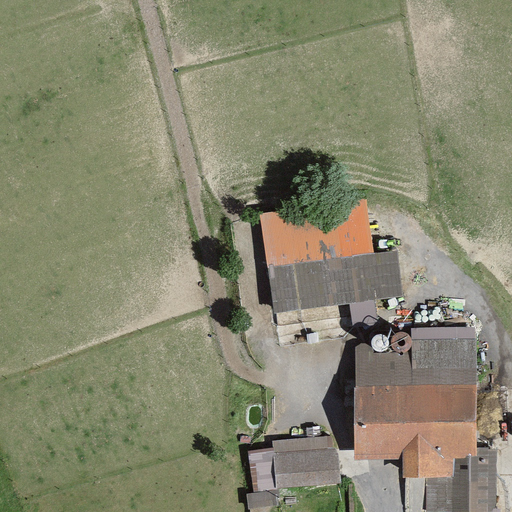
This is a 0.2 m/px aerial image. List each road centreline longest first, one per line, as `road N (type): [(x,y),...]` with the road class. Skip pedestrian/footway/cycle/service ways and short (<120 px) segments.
road 1 (track): [(322,359),(267,365),(233,342),(146,0)]
road 2 (track): [(322,359),(368,314),(449,295),(467,300),(491,326),(511,379)]
